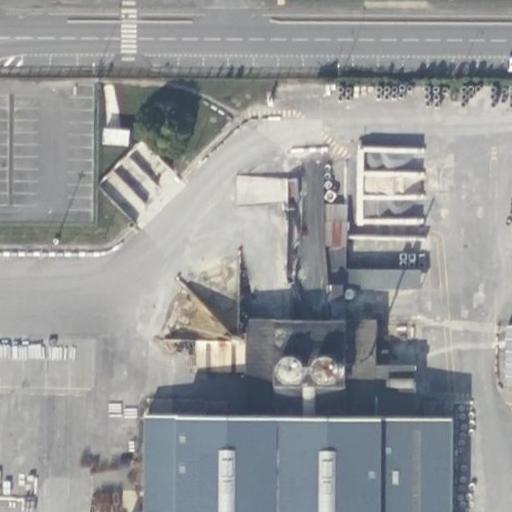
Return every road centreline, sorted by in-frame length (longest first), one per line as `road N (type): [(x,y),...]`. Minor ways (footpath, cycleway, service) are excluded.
road 1 (unknown): [(0,307),(85,302),(120,281),(197,196),(274,139),(309,127),(470,121)]
road 2 (secondary): [(0,37),(511,43)]
road 3 (unknown): [(470,121),(479,293),(511,511)]
